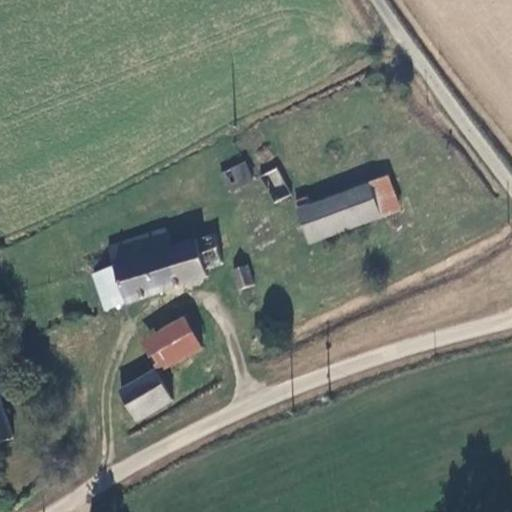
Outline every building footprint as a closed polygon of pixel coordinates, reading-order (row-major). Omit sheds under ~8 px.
[(242,156),(218,166),(226,184),(250,173),(242,156)] [(280,161),(262,169),(276,198),(293,190),(280,161)] [(384,210),(372,180),(313,202),(310,194),(299,198),(314,237),(384,210)] [(170,244),(162,222),(104,244),(110,263),(93,268),(106,306),(207,272),(204,264),(223,257),(213,229),(170,244)] [(247,259),(229,266),(237,287),(255,280),(247,259)] [(260,312),(254,315),(251,319),(251,326),(252,333),(257,337),(267,336),(272,330),(272,322),(268,315),(260,312)] [(145,341),(161,372),(203,351),(187,320),(145,341)] [(124,391),(138,419),(174,399),(161,372),(124,391)] [(0,441),(19,434),(0,382),(0,441)]
